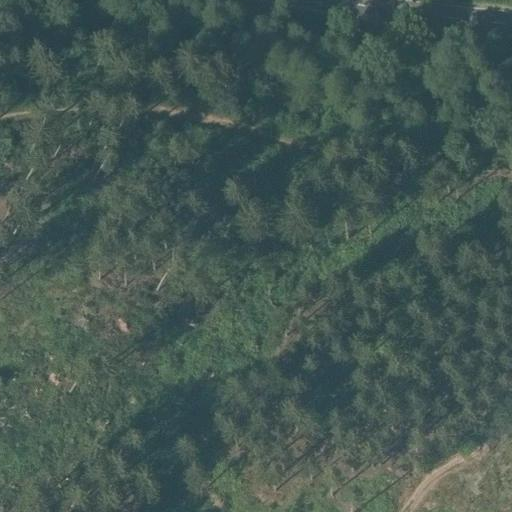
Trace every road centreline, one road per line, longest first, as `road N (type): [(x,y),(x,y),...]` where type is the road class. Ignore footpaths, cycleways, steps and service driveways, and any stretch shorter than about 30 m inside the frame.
road 1 (track): [(511,133),(391,157),(130,107),(0,116)]
road 2 (secondary): [(511,22),(344,0)]
road 3 (track): [(511,412),(474,453),(430,478),(404,511)]
